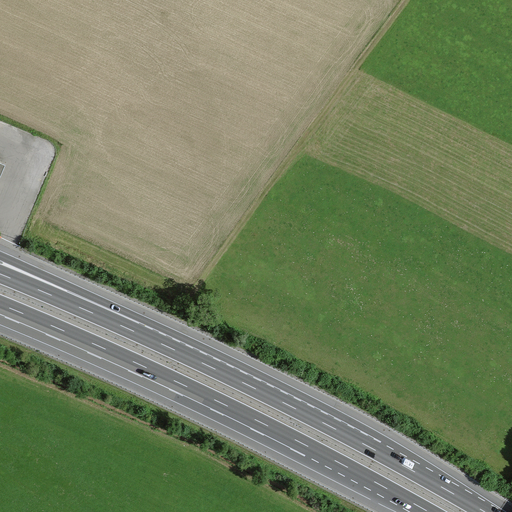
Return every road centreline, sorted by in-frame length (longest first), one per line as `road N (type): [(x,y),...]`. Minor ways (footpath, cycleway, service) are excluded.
road 1 (motorway): [(482,511),(159,345)]
road 2 (motorway): [(168,378),(427,511)]
road 3 (track): [(294,151),(406,0)]
road 4 (motorway): [(159,345),(131,313),(0,257)]
road 5 (motorway): [(0,305),(168,378)]
road 6 (motorway): [(0,321),(95,360),(168,378)]
road 7 (motorway): [(159,345),(0,275)]
